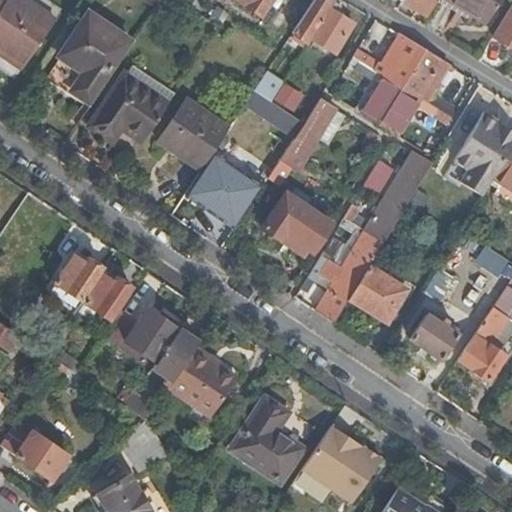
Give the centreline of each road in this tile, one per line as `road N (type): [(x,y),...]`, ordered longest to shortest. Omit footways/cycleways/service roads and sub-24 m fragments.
road 1 (residential): [(511,481),(0,139)]
road 2 (residential): [(511,90),(365,0)]
